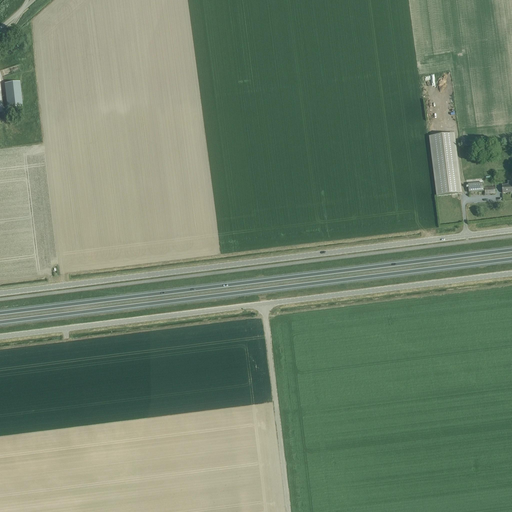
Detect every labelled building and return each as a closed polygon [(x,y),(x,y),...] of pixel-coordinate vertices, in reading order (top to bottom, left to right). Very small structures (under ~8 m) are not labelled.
[(7,109),(22,107),(19,82),(4,84),(7,109)] [(24,122),(22,120),(20,119),(18,119),(15,119),(13,121),(12,123),(11,125),(10,127),(11,130),(12,132),(14,133),(16,134),(19,134),(21,134),(23,133),(25,131),(26,129),(26,126),(25,124),(24,122)] [(429,137),(436,197),(461,194),(456,149),(454,134),(429,137)] [(467,192),(482,192),(482,183),(467,184),(467,192)] [(511,192),(511,184),(502,185),(503,193),(511,192)]
